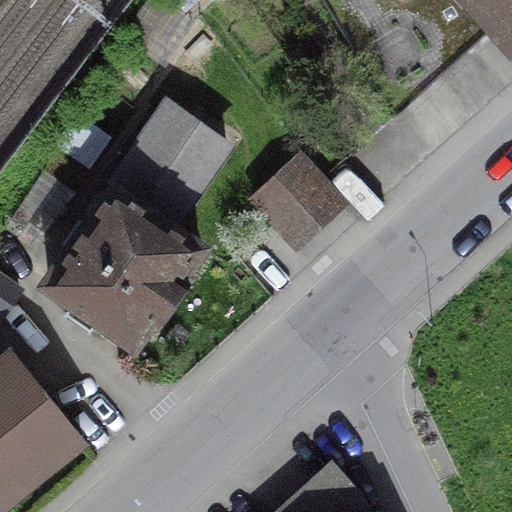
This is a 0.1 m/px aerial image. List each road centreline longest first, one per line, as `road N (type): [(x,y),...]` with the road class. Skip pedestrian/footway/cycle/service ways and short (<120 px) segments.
road 1 (residential): [(123,511),(335,317)]
road 2 (residential): [(335,317),(511,160)]
road 3 (residential): [(335,317),(431,511)]
